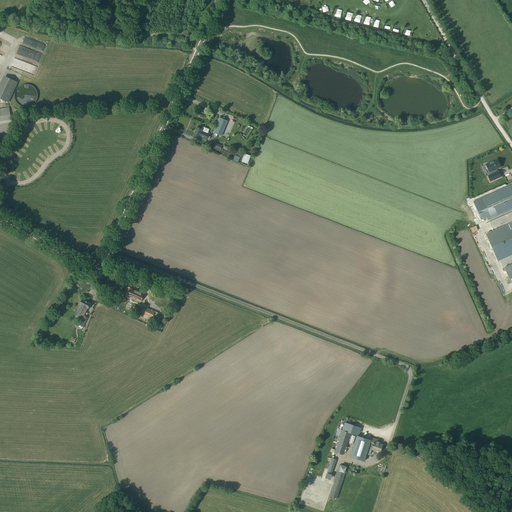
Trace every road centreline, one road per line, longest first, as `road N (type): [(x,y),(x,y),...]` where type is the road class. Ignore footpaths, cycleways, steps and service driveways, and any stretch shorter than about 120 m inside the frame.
road 1 (unclassified): [(219,0),(101,266),(0,213)]
road 2 (track): [(389,443),(407,366),(110,250)]
